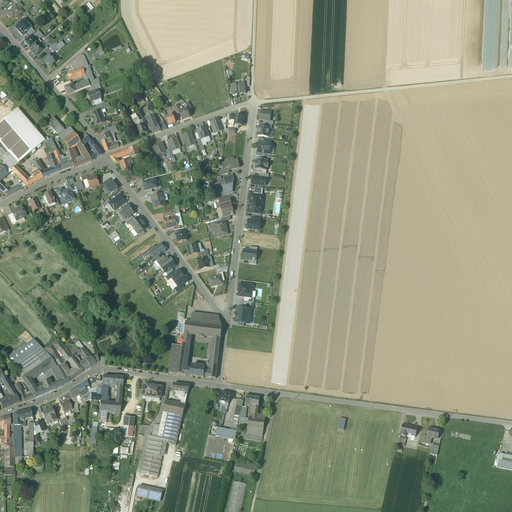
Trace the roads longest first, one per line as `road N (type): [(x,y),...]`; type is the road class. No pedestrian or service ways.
road 1 (residential): [(227,316),(252,103),(105,157)]
road 2 (residential): [(218,384),(511,424)]
road 3 (residential): [(0,415),(102,368),(218,384)]
road 4 (residential): [(227,316),(105,157)]
road 5 (residential): [(105,157),(0,25)]
road 6 (track): [(276,392),(251,511)]
